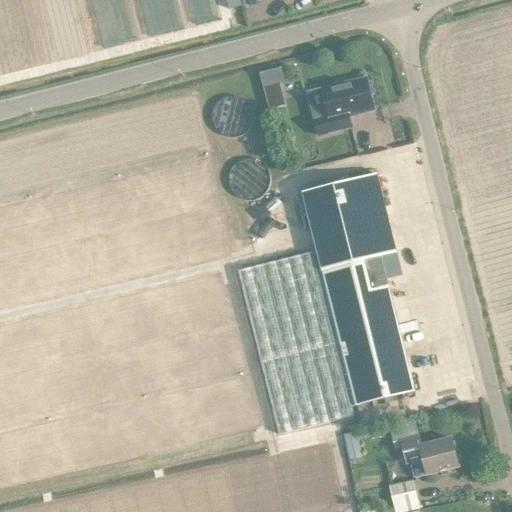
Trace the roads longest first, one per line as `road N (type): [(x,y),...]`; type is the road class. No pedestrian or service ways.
road 1 (unclassified): [(511,473),(399,9)]
road 2 (unclassified): [(0,110),(399,9)]
